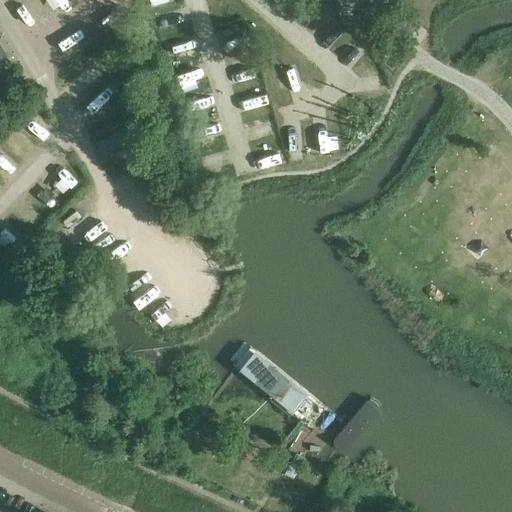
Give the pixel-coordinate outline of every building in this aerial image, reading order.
[(0,48),(10,42),(0,26),(0,48)] [(88,76),(68,82),(73,100),(93,94),(88,76)] [(35,109),(22,123),(38,138),(51,124),(35,109)] [(97,140),(104,154),(143,134),(136,120),(97,140)] [(0,152),(0,176),(1,178),(13,164),(0,152)] [(344,412),(258,343),(240,365),(327,433),(344,412)]
